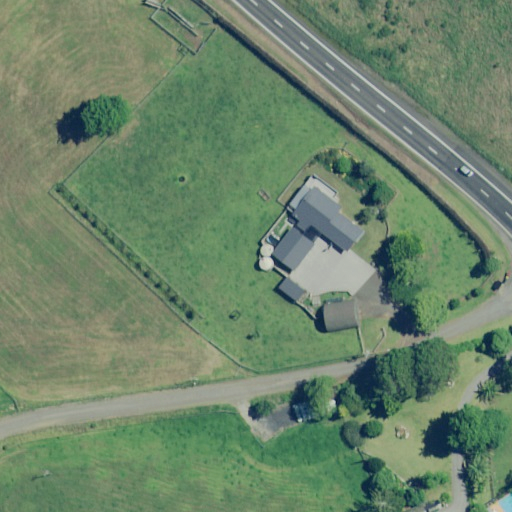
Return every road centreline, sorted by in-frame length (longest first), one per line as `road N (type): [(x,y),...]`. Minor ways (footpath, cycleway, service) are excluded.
road 1 (residential): [(0,414),(341,354),(511,298)]
road 2 (primary): [(255,0),(511,223)]
